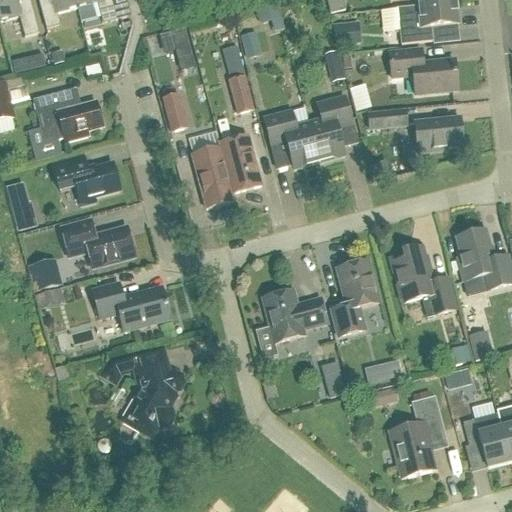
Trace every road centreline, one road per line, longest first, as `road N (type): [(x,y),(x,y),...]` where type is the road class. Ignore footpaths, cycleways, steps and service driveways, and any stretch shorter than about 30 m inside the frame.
road 1 (residential): [(370,511),(256,417),(218,262)]
road 2 (residential): [(218,262),(509,191)]
road 3 (residential): [(124,85),(168,261),(218,262)]
road 4 (residential): [(509,191),(488,0)]
